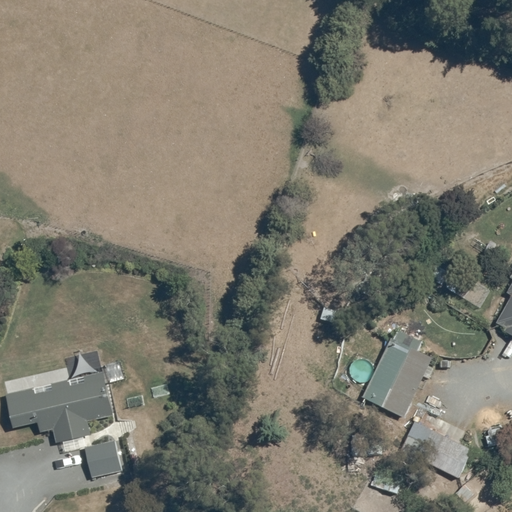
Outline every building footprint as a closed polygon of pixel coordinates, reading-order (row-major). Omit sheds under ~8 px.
[(511,303),(500,328),(511,333),(511,303)] [(413,354),(393,343),(365,396),(405,417),(435,359),(416,349),(413,354)] [(66,354),(71,380),(9,392),(16,431),(40,426),(42,436),(52,434),(55,448),(98,439),(93,416),(116,411),(108,372),(103,347),(66,354)] [(473,450),(415,422),(400,452),(458,481),(473,450)] [(123,472),(118,440),(88,445),(93,477),(123,472)]
